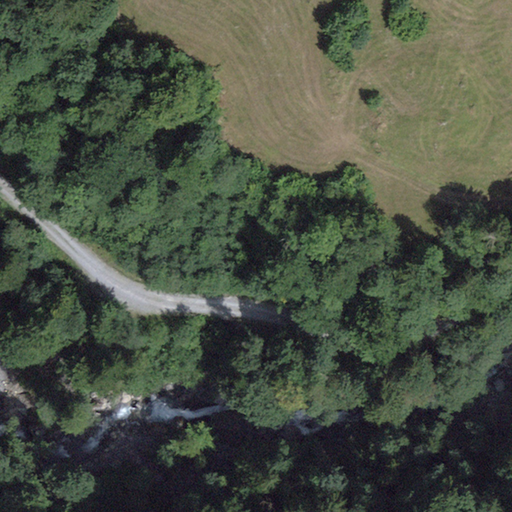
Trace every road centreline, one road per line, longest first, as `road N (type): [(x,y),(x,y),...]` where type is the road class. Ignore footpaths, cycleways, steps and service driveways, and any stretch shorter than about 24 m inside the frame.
road 1 (track): [(0,184),(119,286),(147,297),(257,307),(358,346),(412,336),(511,278)]
road 2 (track): [(325,0),(313,60),(327,134),(447,195),(511,201)]
